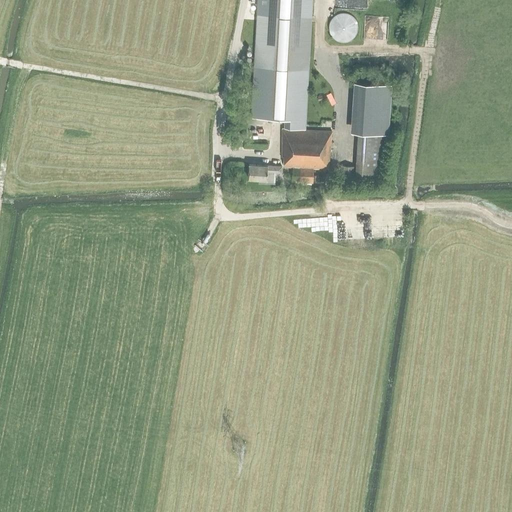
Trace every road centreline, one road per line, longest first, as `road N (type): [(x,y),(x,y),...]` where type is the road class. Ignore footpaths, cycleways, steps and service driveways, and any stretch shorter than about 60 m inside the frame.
road 1 (track): [(217,181),(221,209),(237,218),(469,205),(511,225)]
road 2 (track): [(408,205),(428,50),(318,50)]
road 3 (track): [(225,99),(3,61)]
